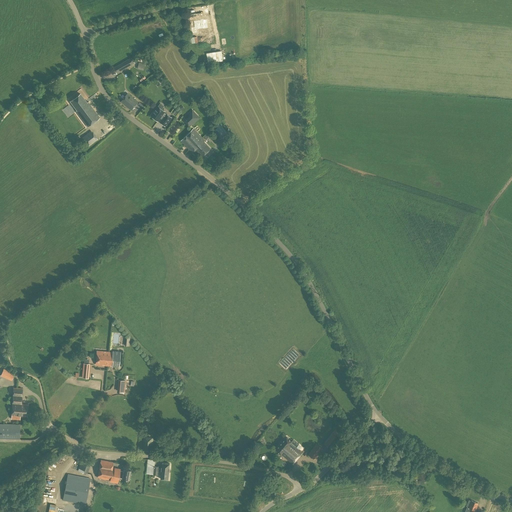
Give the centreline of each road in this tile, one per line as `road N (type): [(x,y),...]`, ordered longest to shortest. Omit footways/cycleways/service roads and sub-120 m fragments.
road 1 (unclassified): [(378,415),(302,270),(226,190),(103,93),(82,33)]
road 2 (unclassified): [(300,489),(287,476),(238,464),(86,449),(49,422)]
road 3 (unclassified): [(511,500),(441,466),(378,415)]
road 4 (unclassified): [(82,33),(214,0)]
